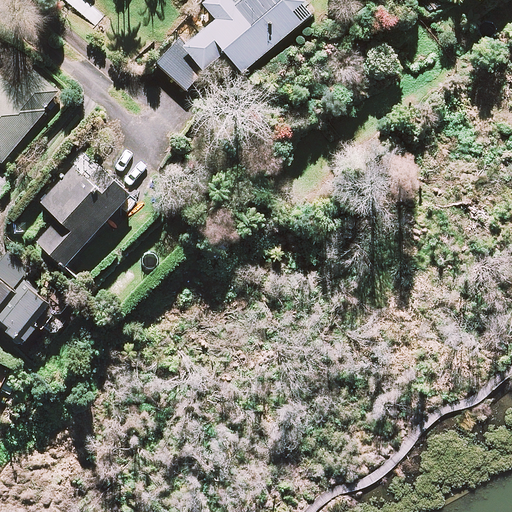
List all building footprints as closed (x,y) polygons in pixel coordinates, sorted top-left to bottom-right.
[(315,12),(304,0),(210,0),(205,5),(217,20),(187,46),(182,40),(158,61),(184,91),(228,53),(245,73),(315,12)] [(0,159),(4,163),(62,93),(36,71),(19,91),(0,75),(0,159)] [(91,177),(78,164),(43,201),(62,218),(41,241),(68,266),(134,195),(102,165),(91,177)] [(58,302),(2,260),(0,263),(0,323),(27,344),(58,302)] [(0,392),(11,370),(0,364),(0,392)]
